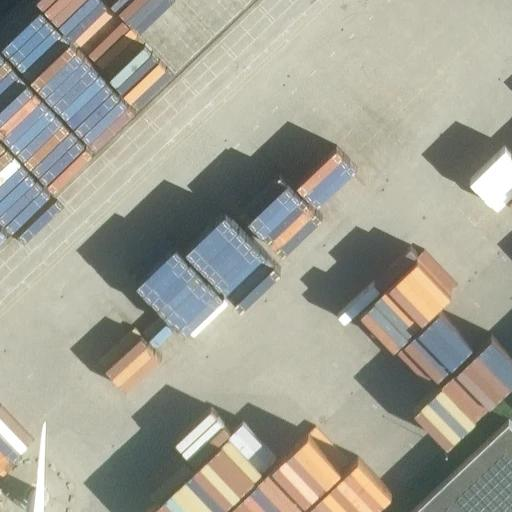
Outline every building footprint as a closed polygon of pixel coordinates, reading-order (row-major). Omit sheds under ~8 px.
[(377,148),(411,114),(372,76),(348,100),(356,107),(346,117),(377,148)] [(162,233),(217,288),(270,235),(228,193),(195,226),(182,214),(162,233)] [(511,195),(492,213),(508,232),(511,228),(511,195)] [(365,265),(322,300),(376,365),(402,343),(433,381),(470,350),(452,328),(437,340),(424,324),(440,311),(406,270),(384,288),(365,265)] [(328,511),(318,498),(338,483),(303,436),(308,430),(279,393),(251,413),(266,393),(249,381),(226,415),(234,408),(242,419),(210,464),(221,472),(240,497),(247,491),(270,508),(264,511),(328,511)] [(409,511),(511,511),(511,423),(508,419),(409,511)] [(27,496),(27,497),(27,498),(27,499),(27,500),(28,501),(28,502),(29,502),(29,503),(30,503),(31,504),(32,505),(33,505),(34,505),(35,505),(36,505),(37,505),(38,505),(39,505),(39,504),(40,504),(41,503),(42,502),(42,501),(43,501),(43,500),(43,499),(43,498),(44,498),(44,497),(44,496),(43,496),(43,495),(43,494),(43,493),(42,492),(41,491),(40,490),(39,490),(39,489),(38,489),(37,489),(36,489),(35,488),(34,489),(33,489),(32,489),(31,490),(30,490),(29,491),(29,492),(28,492),(28,493),(27,494),(27,495),(27,496)]
